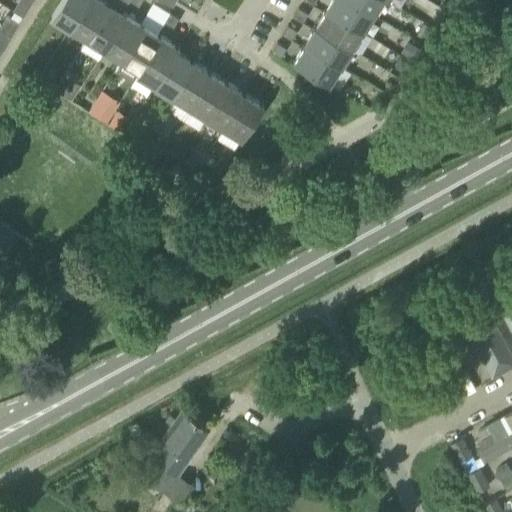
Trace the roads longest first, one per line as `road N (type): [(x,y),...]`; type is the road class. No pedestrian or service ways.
road 1 (primary): [(48,406),(511,153)]
road 2 (residential): [(376,454),(511,383)]
